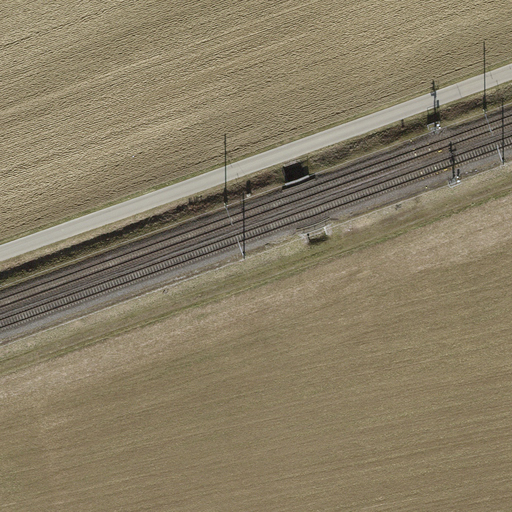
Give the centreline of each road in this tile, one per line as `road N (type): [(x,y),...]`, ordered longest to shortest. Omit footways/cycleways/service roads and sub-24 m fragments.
road 1 (track): [(0,366),(511,181)]
road 2 (track): [(511,73),(0,254)]
